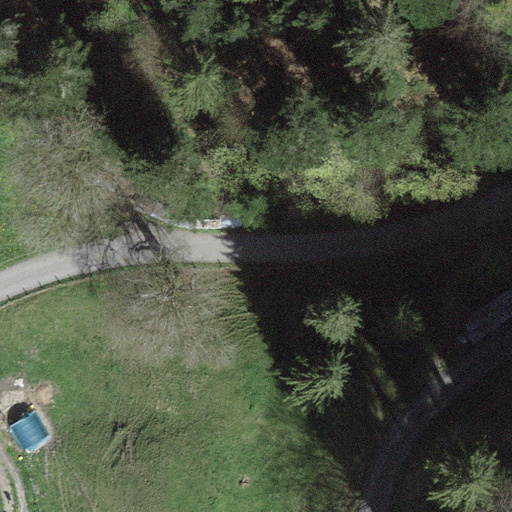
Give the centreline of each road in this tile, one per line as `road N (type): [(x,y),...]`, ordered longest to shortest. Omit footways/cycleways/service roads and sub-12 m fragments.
road 1 (track): [(0,286),(113,256),(379,236),(450,221),(511,193)]
road 2 (track): [(511,340),(402,436),(373,511)]
